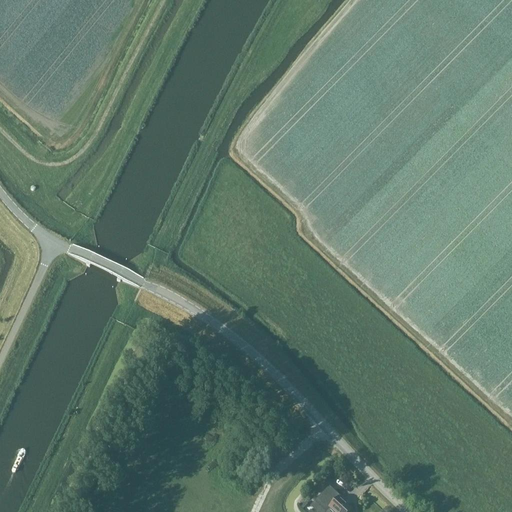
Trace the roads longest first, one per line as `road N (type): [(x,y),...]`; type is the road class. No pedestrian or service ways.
road 1 (unclassified): [(409,511),(237,341),(142,283),(54,243)]
road 2 (track): [(162,0),(72,160),(35,161),(0,131)]
road 3 (unclassified): [(0,361),(54,243)]
